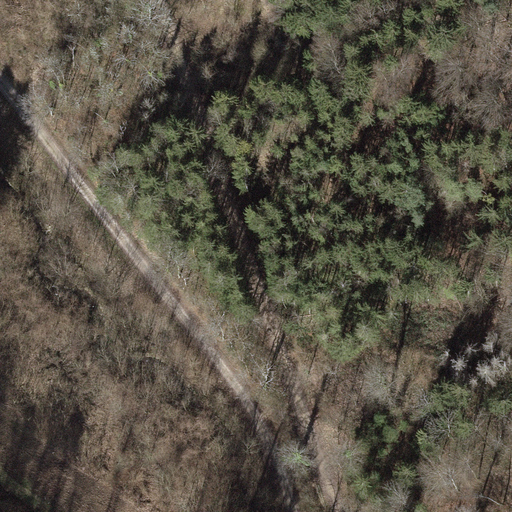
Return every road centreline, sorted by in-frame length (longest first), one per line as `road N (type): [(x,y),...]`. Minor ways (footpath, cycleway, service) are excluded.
road 1 (track): [(352,511),(171,0)]
road 2 (track): [(292,511),(210,351),(0,78)]
